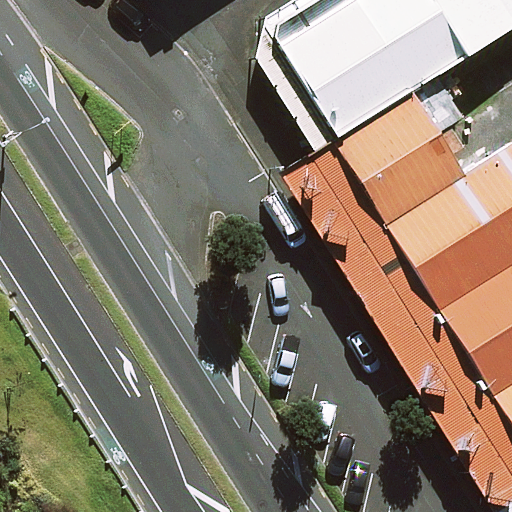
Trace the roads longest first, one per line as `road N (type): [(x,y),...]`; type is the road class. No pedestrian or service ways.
road 1 (secondary): [(0,59),(279,511)]
road 2 (secondary): [(207,511),(0,185)]
